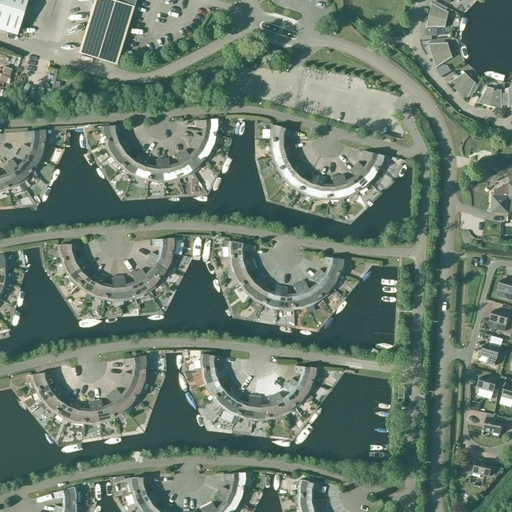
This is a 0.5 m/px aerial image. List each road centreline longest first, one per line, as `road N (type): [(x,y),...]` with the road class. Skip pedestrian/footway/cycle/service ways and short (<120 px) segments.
road 1 (residential): [(0,246),(170,228),(418,258)]
road 2 (residential): [(413,372),(155,347),(0,376)]
road 3 (residential): [(0,499),(164,464),(236,464),(408,501)]
road 4 (residential): [(0,124),(231,110),(332,133)]
road 5 (unclassified): [(442,353),(453,190),(436,117),(412,89)]
road 6 (residential): [(245,28),(145,82),(0,41)]
road 7 (residential): [(511,131),(462,106),(435,79),(413,40),(422,0)]
road 8 (unclassified): [(440,511),(442,353)]
road 9 (residential): [(511,438),(490,450),(466,441),(468,356)]
road 10 (residential): [(408,501),(413,372)]
